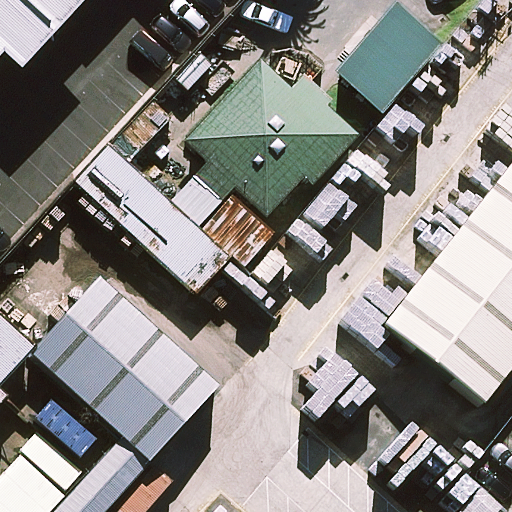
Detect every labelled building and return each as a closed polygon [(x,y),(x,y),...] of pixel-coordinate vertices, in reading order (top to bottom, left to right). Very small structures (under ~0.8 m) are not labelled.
[(0,0),(0,48),(43,0),(0,0)] [(436,51),(390,11),(333,76),(379,116),(436,51)] [(266,35),(201,100),(296,193),(361,128),(266,35)] [(511,140),(381,299),(481,381),(511,343),(511,140)] [(166,207),(107,149),(75,182),(192,297),(224,264),(193,234),(166,207)] [(218,205),(192,180),(166,207),(193,234),(198,229),(220,207),(218,205)] [(220,207),(198,229),(243,273),(276,239),(232,195),(220,207)] [(217,356),(106,250),(36,322),(147,428),(217,356)] [(0,397),(0,383),(29,352),(0,325),(0,404),(4,401),(0,397)] [(380,402),(345,368),(310,404),(344,438),(380,402)]
